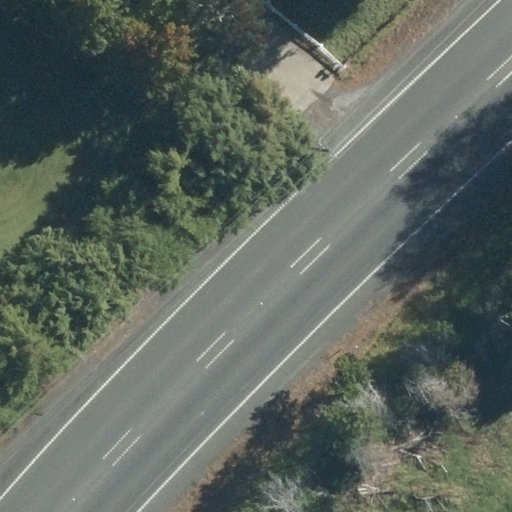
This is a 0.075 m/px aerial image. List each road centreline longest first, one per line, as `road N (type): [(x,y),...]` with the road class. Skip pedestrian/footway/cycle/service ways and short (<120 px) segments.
road 1 (primary): [(511,72),(188,378),(65,511)]
road 2 (unknown): [(393,184),(232,30),(219,0)]
